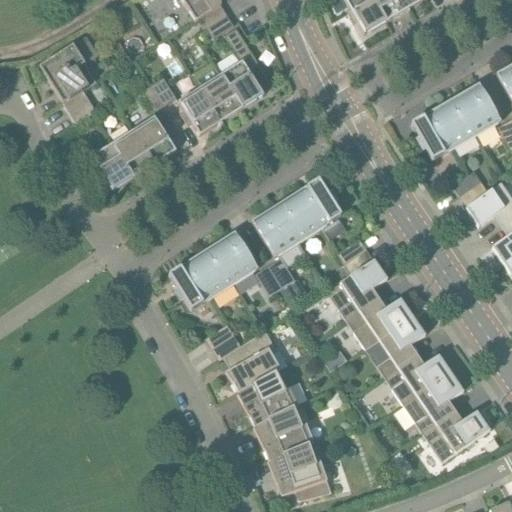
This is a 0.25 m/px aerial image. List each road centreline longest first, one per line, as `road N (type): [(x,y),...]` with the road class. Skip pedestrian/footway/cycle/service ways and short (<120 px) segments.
road 1 (residential): [(129,276),(312,154),(299,131),(287,114),(98,227)]
road 2 (tertiary): [(511,372),(349,125),(290,0)]
road 3 (residential): [(477,0),(367,65),(390,106),(511,37)]
road 4 (residential): [(249,511),(129,276)]
road 5 (residential): [(98,227),(10,81)]
